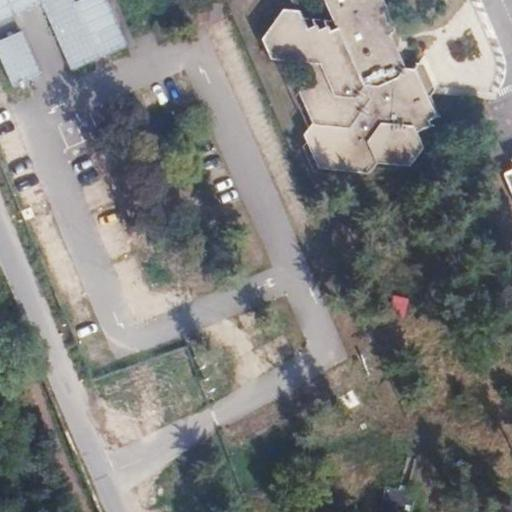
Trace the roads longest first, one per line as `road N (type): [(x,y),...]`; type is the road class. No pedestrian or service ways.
road 1 (unknown): [(104,468),(238,395),(298,343),(304,312),(293,261),(212,97),(161,68),(124,73),(68,102),(60,125),(85,231),(137,302)]
road 2 (unclassified): [(0,226),(123,511)]
road 3 (unknown): [(0,316),(82,511)]
road 4 (unknown): [(137,302),(204,315),(304,312)]
